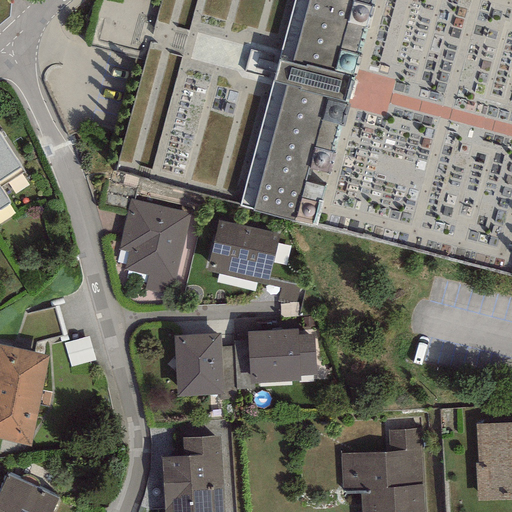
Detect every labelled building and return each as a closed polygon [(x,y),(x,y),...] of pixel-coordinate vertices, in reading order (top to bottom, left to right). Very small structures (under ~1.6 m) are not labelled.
[(371,1),(367,0),(305,0),(286,70),(271,66),(269,75),(266,87),(279,91),(246,212),(309,229),(346,93),(371,1)] [(188,220),(127,203),(113,254),(124,258),(120,272),(151,280),(147,293),(166,298),(188,220)] [(275,241),(211,226),(200,276),(263,291),(275,241)] [(300,331),(247,334),(249,386),(302,383),(300,331)] [(221,333),(174,334),(175,397),(222,396),(221,333)] [(68,342),(73,366),(97,361),(92,337),(68,342)] [(48,355),(0,343),(0,439),(27,445),(48,355)] [(511,426),(467,428),(470,508),(511,506),(511,426)] [(224,511),(220,438),(182,440),(183,457),(160,459),(162,511),(224,511)] [(424,511),(422,453),(338,457),(339,491),(363,490),(363,511),(424,511)] [(53,511),(61,497),(10,472),(0,489),(0,511),(53,511)]
